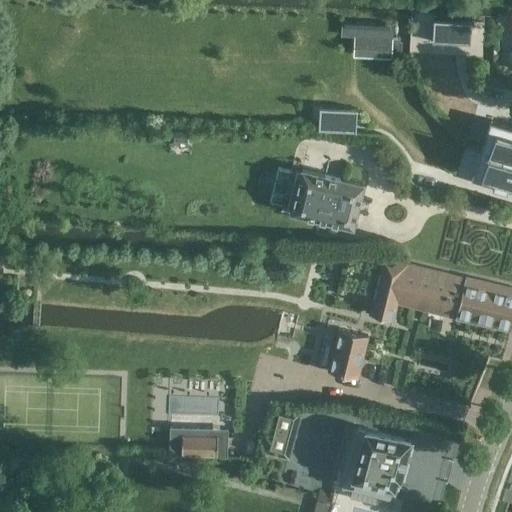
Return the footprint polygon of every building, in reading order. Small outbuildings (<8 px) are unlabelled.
[(434,19),(432,43),(470,45),(472,21),(434,19)] [(354,52),(391,54),(391,53),(401,54),(401,42),(391,41),(392,39),(379,39),(380,25),(367,24),(367,38),(355,38),(354,52)] [(331,108),(320,107),(320,113),(319,131),(356,133),(357,109),(331,108)] [(468,133),(483,139),(491,117),(476,111),(468,133)] [(483,142),(482,146),(509,155),(508,159),(511,160),(511,126),(490,120),(483,142)] [(171,131),(171,144),(191,145),(192,132),(171,131)] [(480,151),(471,181),(507,192),(510,185),(511,185),(511,160),(508,159),(509,155),(482,146),(480,151)] [(278,168),(270,202),(292,207),(291,212),(314,217),(353,227),(364,184),(340,178),(330,176),(325,174),(302,169),(301,173),(278,168)] [(397,303),(510,331),(511,324),(511,288),(465,277),(465,278),(383,258),(369,314),(393,319),(397,303)] [(357,378),(368,335),(339,328),(328,371),(357,378)] [(288,457),(301,411),(275,404),(263,450),(288,457)] [(358,426),(343,486),(392,499),(397,479),(400,480),(410,440),(358,426)] [(182,434),(181,455),(218,456),(218,435),(182,434)] [(327,511),(330,496),(316,494),(313,511),(327,511)]
